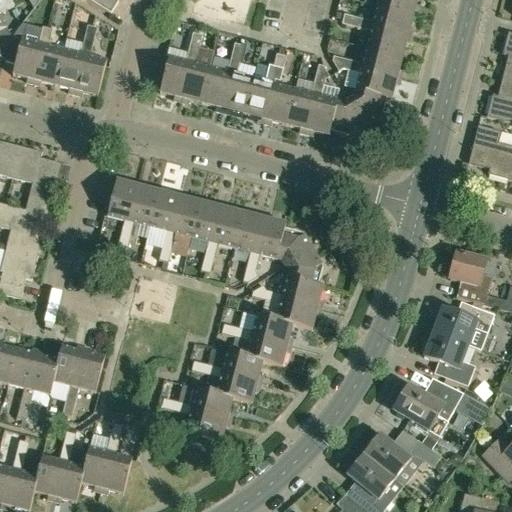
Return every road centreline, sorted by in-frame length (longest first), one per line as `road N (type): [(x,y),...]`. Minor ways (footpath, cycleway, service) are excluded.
road 1 (tertiary): [(420,205),(384,327),(355,386),(309,448),(233,511)]
road 2 (residential): [(420,205),(114,131)]
road 3 (tertiary): [(473,0),(420,205)]
